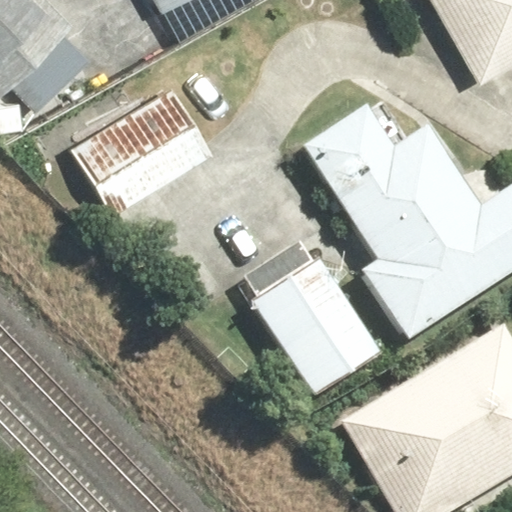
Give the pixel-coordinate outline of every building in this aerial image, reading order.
[(0,0),(0,86),(77,15),(62,0),(0,0)] [(134,0),(160,46),(247,0),(134,0)] [(511,0),(427,0),(476,94),(511,75),(511,0)] [(383,91),(296,158),(379,267),(370,278),(411,344),(511,282),(511,186),(470,211),(383,91)] [(159,92),(60,151),(98,215),(197,156),(159,92)] [(314,261),(249,304),(324,417),(389,375),(314,261)] [(511,316),(343,411),(400,511),(443,511),(511,473),(511,316)]
